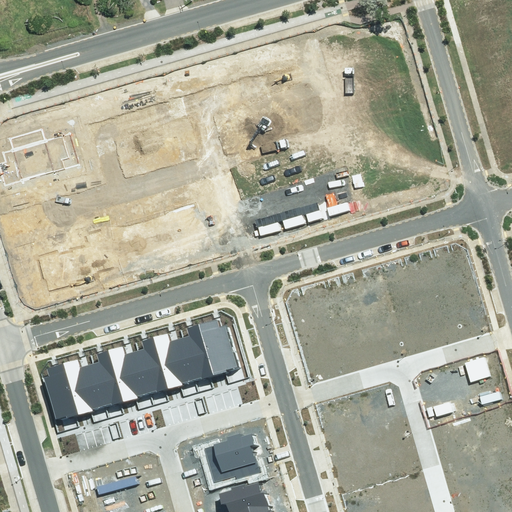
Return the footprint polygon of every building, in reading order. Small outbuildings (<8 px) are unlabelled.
[(408,67),(326,90),(346,158),(428,135),(408,67)] [(0,164),(0,170),(4,186),(76,166),(67,136),(46,142),(43,131),(7,141),(10,150),(1,153),(4,164),(0,164)] [(39,257),(49,291),(96,278),(97,283),(121,276),(118,269),(208,242),(199,212),(114,237),(110,226),(83,234),(86,244),(39,257)] [(46,378),(58,419),(238,368),(226,325),(220,326),(218,320),(186,329),(188,335),(170,340),(169,334),(141,341),(143,350),(126,354),(123,346),(97,353),(100,363),(81,368),(78,360),(48,368),(51,377),(46,378)] [(511,366),(510,360),(476,370),(492,420),(511,413),(511,366)] [(1,393),(0,393),(0,430),(11,428),(1,393)] [(206,448),(216,482),(235,476),(235,478),(258,472),(250,443),(255,441),(253,434),(206,448)] [(227,504),(229,511),(248,511),(266,507),(258,481),(219,493),(223,505),(227,504)]
